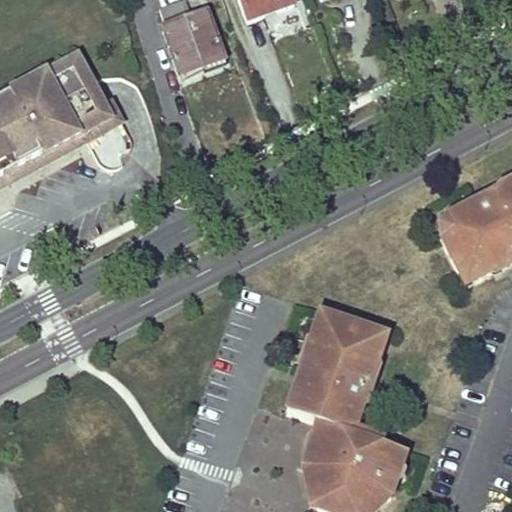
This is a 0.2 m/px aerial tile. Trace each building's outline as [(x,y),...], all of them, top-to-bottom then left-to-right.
[(182,0),(184,3),(191,22),(207,18),(199,0),(182,0)] [(236,0),(246,25),(291,9),(288,0),(236,0)] [(162,34),(167,49),(176,46),(186,73),(222,60),(207,18),(191,22),(184,3),(159,12),(166,32),(162,34)] [(176,46),(167,49),(177,76),(186,73),(176,46)] [(59,78),(81,67),(76,58),(55,70),(59,78)] [(0,177),(106,121),(110,128),(115,137),(125,132),(114,113),(107,117),(81,67),(59,78),(55,70),(43,76),(0,98),(0,177)] [(0,186),(110,128),(106,121),(0,177),(0,186)] [(445,220),(439,242),(463,289),(490,275),(488,269),(511,257),(511,191),(474,211),(472,207),(445,220)] [(294,386),(284,416),(315,426),(300,472),(311,475),(308,488),(309,492),(313,495),(308,510),(313,511),(364,511),(372,508),(376,498),(388,502),(404,456),(345,435),(369,366),(374,367),(384,340),(323,318),(317,316),(299,370),(294,386)]
